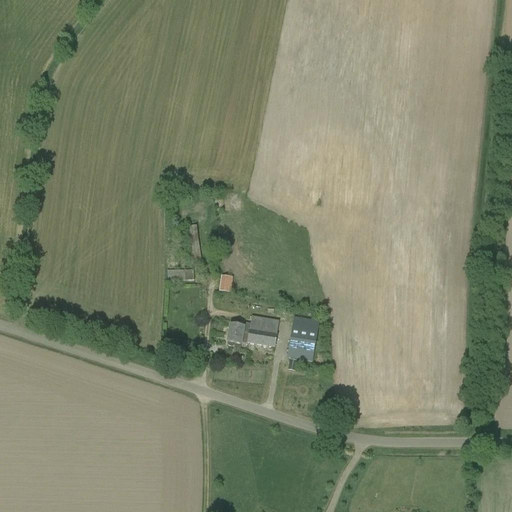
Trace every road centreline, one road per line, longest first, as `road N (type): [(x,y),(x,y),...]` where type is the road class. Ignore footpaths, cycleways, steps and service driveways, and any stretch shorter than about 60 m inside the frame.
road 1 (unclassified): [(511,443),(349,439),(0,325)]
road 2 (track): [(206,511),(204,392)]
